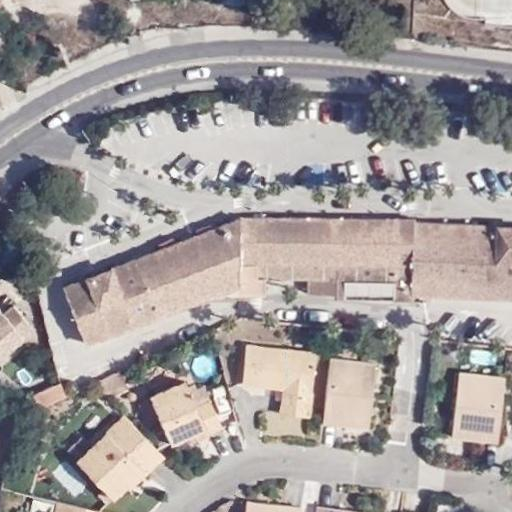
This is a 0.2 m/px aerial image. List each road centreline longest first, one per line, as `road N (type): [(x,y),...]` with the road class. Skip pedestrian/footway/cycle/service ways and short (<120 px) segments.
road 1 (secondary): [(0,161),(95,104),(190,77),(313,72),(511,93)]
road 2 (secondary): [(511,70),(317,49),(196,52),(86,85),(0,132)]
road 3 (residential): [(173,511),(192,493),(266,465),(402,476),(461,492),(491,511)]
